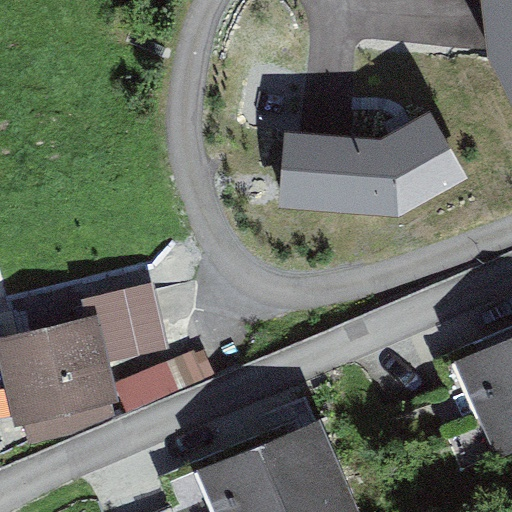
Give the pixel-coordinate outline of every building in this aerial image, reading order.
[(511,0),(482,0),(492,63),(511,101),(511,0)] [(289,133),(278,204),(398,219),(466,181),(429,119),(387,142),(289,133)] [(97,305),(0,327),(0,357),(17,418),(26,416),(29,444),(83,430),(114,413),(117,398),(97,305)] [(511,322),(455,345),(497,448),(511,442),(511,322)] [(363,511),(322,406),(191,458),(212,511),(363,511)]
